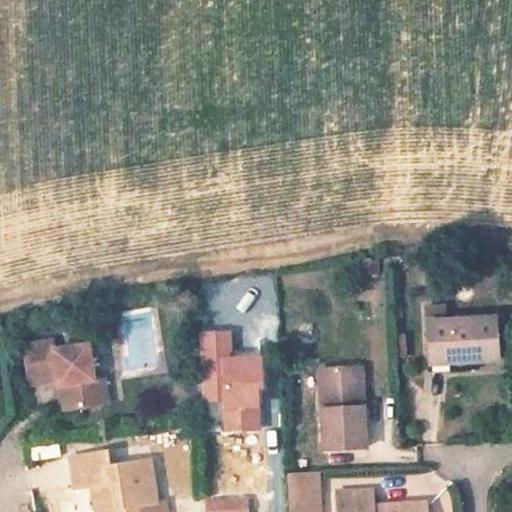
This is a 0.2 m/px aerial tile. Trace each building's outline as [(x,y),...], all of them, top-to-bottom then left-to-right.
[(497,359),(495,314),(423,319),(425,357),(448,355),(449,362),(497,359)] [(263,387),(261,356),(231,358),(229,331),(201,332),(204,403),(224,402),(225,431),(261,430),(259,387),(263,387)] [(90,373),(83,333),(74,335),(75,340),(51,344),(48,334),(19,339),(25,381),(55,377),(55,382),(65,380),(66,389),(62,392),(63,397),(64,400),(64,404),(101,399),(95,372),(90,373)] [(448,369),(449,362),(448,355),(425,357),(426,369),(448,369)] [(366,440),(365,399),(358,399),(356,358),(320,360),(323,441),(366,440)] [(107,397),(102,371),(95,372),(101,399),(107,397)] [(156,496),(148,451),(106,457),(104,443),(65,450),(70,481),(88,479),(88,486),(82,487),(85,511),(149,511),(148,497),(156,496)] [(313,467),(284,468),(285,511),(309,511),(315,511),(313,467)] [(424,511),(424,496),(385,497),(385,505),(372,506),(371,497),(372,497),(371,482),(334,483),(335,511),(424,511)] [(249,511),(249,496),(208,498),(208,511),(249,511)] [(385,505),(385,497),(372,497),(371,497),(372,506),(385,505)]
